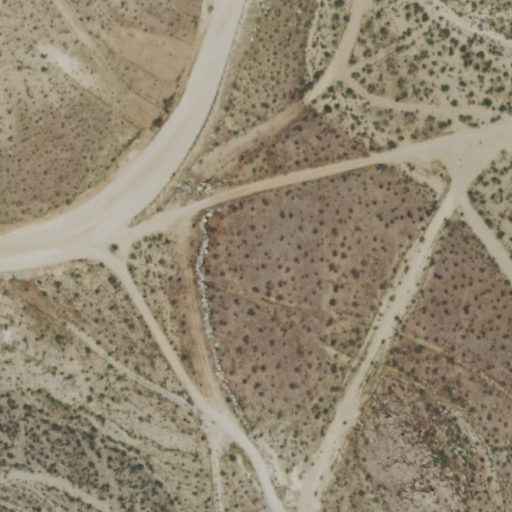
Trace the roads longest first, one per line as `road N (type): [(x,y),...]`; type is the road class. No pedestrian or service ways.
road 1 (track): [(181,200),(331,158),(511,123)]
road 2 (track): [(0,234),(181,200)]
